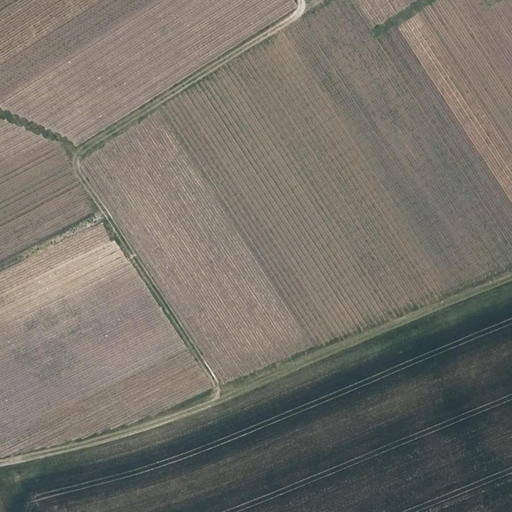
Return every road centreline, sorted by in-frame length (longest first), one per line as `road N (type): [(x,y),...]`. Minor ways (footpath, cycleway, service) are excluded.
road 1 (track): [(227,393),(73,152),(312,7),(307,0)]
road 2 (track): [(0,458),(136,426),(511,275)]
